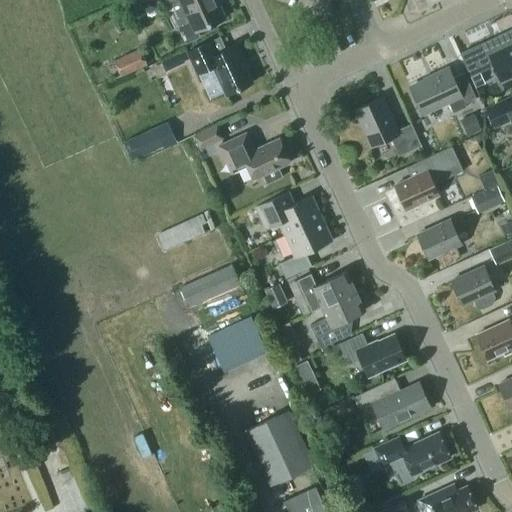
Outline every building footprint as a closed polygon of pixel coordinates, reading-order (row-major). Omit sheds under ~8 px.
[(164,0),(162,1),(175,28),(178,27),(186,43),(201,36),(198,29),(224,18),(215,0),(164,0)] [(472,47),(460,53),(470,75),(479,71),(482,70),(494,64),(501,80),(511,74),(511,44),(503,48),(497,35),(472,47)] [(236,44),(217,52),(211,40),(187,51),(197,72),(212,65),(226,94),(253,81),(236,44)] [(133,70),(148,63),(141,49),(126,56),(133,70)] [(161,60),(166,71),(185,62),(180,51),(161,60)] [(433,75),(410,86),(422,112),(448,100),(453,112),(466,106),(465,103),(476,98),(464,71),(453,76),(448,66),(432,73),(433,75)] [(160,89),(142,97),(150,114),(168,105),(160,89)] [(495,126),(511,118),(511,119),(511,95),(486,107),(495,126)] [(391,136),(399,154),(422,144),(412,122),(398,128),(383,96),(354,109),(371,146),(391,136)] [(474,113),(460,119),(468,135),(481,129),(474,113)] [(193,134),(200,149),(225,137),(218,123),(193,134)] [(156,128),(124,142),(132,160),(142,156),(164,146),(156,128)] [(254,178),(263,174),(267,184),(284,176),(279,166),(290,161),(279,137),(254,149),(246,132),(219,144),(231,170),(247,163),(254,178)] [(463,169),(459,161),(452,145),(422,159),(427,169),(395,184),(406,208),(438,193),(434,183),(463,169)] [(472,197),(478,212),(504,200),(497,185),(472,197)] [(279,222),(285,234),(322,217),(312,194),(295,202),(289,189),(254,206),(265,229),(279,222)] [(157,233),(164,249),(215,227),(207,210),(204,211),(205,212),(157,233)] [(322,217),(285,234),(295,255),(279,262),(286,276),(311,265),(305,252),(333,239),(322,217)] [(418,233),(429,257),(461,242),(450,218),(418,233)] [(511,238),(489,249),(496,264),(511,257),(511,238)] [(179,284),(189,306),(240,284),(230,262),(179,284)] [(474,298),(477,305),(484,307),(493,303),(495,296),(492,290),(495,289),(484,265),(452,280),(462,303),(474,298)] [(316,296),(320,306),(356,289),(347,270),(318,284),(311,269),(293,278),(304,302),(316,296)] [(279,282),(265,289),(271,301),(285,294),(279,282)] [(356,289),(320,306),(325,317),(309,324),(320,348),(348,335),(342,320),(365,309),(356,289)] [(477,334),(488,358),(503,351),(505,354),(511,350),(511,318),(509,320),(509,319),(477,334)] [(290,321),(279,326),(283,335),(294,330),(290,321)] [(361,358),(368,375),(406,358),(394,333),(368,345),(362,332),(339,342),(348,364),(361,358)] [(308,359),(297,365),(310,393),(321,388),(308,359)] [(511,377),(499,383),(510,407),(511,406),(511,377)] [(355,395),(361,409),(373,403),(384,427),(430,405),(419,381),(388,396),(382,382),(355,395)] [(354,401),(343,405),(347,414),(358,409),(354,401)] [(284,511),(288,510),(289,511),(323,511),(304,469),(314,465),(288,408),(243,429),(269,485),(273,484),(275,490),(272,492),(281,511),(284,511)] [(399,435),(373,447),(374,448),(382,465),(382,466),(391,462),(402,484),(416,477),(414,473),(450,456),(439,431),(404,447),(399,435)] [(29,438),(36,457),(49,452),(42,433),(29,438)] [(454,483),(418,499),(423,511),(466,511),(477,507),(467,485),(457,489),(454,483)] [(378,505),(380,511),(406,511),(409,511),(402,494),(378,505)]
